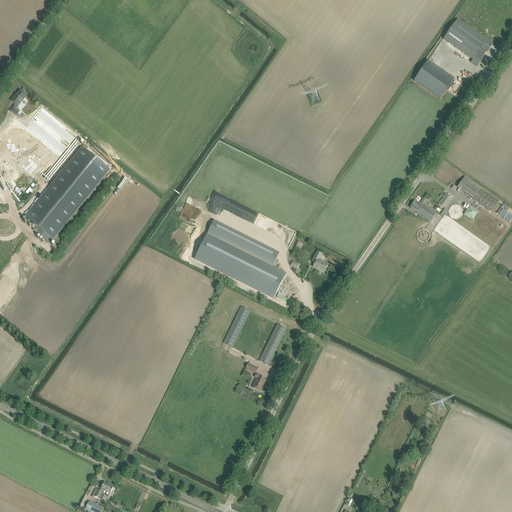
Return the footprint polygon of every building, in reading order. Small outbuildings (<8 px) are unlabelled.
[(493,45),(457,20),(443,39),(473,60),(471,63),(477,67),(482,59),(481,58),(486,52),(487,52),(493,45)] [(428,61),(414,81),(440,99),(454,80),(428,61)] [(11,101),(15,104),(10,111),(16,116),(20,111),(16,108),(26,97),(22,94),(23,93),(20,90),(16,96),(15,96),(11,101)] [(16,117),(0,136),(0,138),(49,178),(81,139),(41,107),(26,125),(16,117)] [(33,230),(50,244),(110,170),(100,161),(102,159),(95,153),(93,156),(85,149),(87,147),(84,145),(82,147),(81,146),(24,217),(36,226),(33,230)] [(464,177),(458,187),(474,199),(473,200),(491,213),(499,202),(481,189),(464,177)] [(446,194),(438,204),(445,209),(452,199),(446,194)] [(410,208),(430,222),(437,213),(424,203),(426,200),(423,199),(419,204),(415,201),(410,208)] [(214,222),(195,260),(274,299),(282,281),(286,275),(272,268),(279,254),(214,222)] [(313,267),(320,270),(324,273),(328,265),(319,261),(322,254),(317,252),(312,260),(316,262),(313,267)] [(282,281),(274,299),(287,306),(296,288),(282,281)] [(232,348),(250,312),(241,307),(223,344),(232,348)] [(259,361),(264,363),(268,365),(286,329),(277,325),(259,361)] [(258,369),(248,364),(246,369),(255,374),(258,369)] [(262,377),(258,374),(257,374),(255,378),(257,378),(252,387),(260,391),(264,384),(266,381),(261,378),(262,377)] [(240,384),(235,386),(239,394),(244,392),(240,384)] [(113,487),(107,485),(104,483),(102,487),(100,491),(97,490),(95,489),(94,492),(96,493),(94,496),(99,499),(101,494),(104,496),(108,498),(110,494),(111,492),(113,487)] [(89,501),(85,509),(91,511),(100,511),(103,508),(89,501)]
